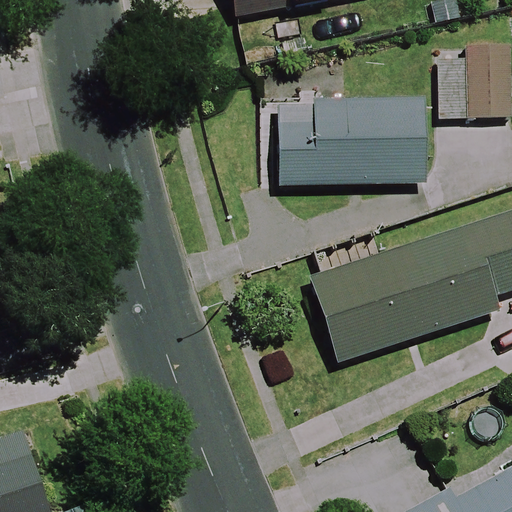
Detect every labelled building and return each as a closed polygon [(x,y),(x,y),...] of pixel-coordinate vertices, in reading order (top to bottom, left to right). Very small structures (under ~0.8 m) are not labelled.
[(282,0),(285,16),(331,8),(329,0),(282,0)] [(508,47),(443,44),(439,122),(505,125),(508,47)] [(420,111),(274,113),(275,195),(420,193),(420,111)] [(511,217),(304,287),(332,372),(493,319),(486,300),(511,291),(511,217)] [(0,511),(47,511),(22,433),(0,439),(0,511)] [(511,511),(511,458),(420,511),(511,511)]
